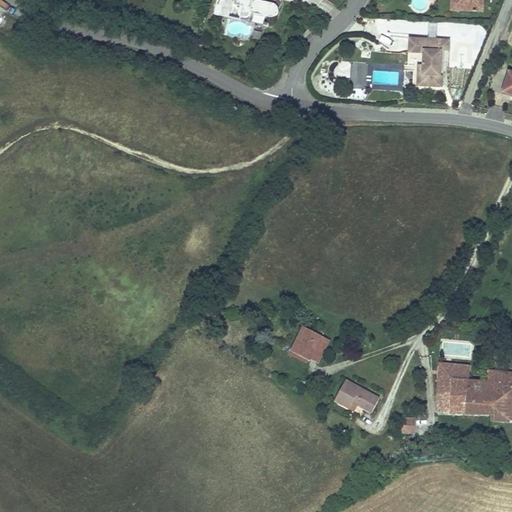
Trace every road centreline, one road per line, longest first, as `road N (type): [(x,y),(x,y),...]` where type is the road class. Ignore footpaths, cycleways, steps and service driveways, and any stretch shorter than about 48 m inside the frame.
road 1 (track): [(297,107),(282,142),(230,168),(165,164),(57,123),(0,150)]
road 2 (unclassified): [(4,0),(55,26),(130,40),(290,106)]
road 3 (unclassified): [(290,106),(511,131)]
road 4 (unknown): [(511,179),(459,288),(421,334)]
road 5 (unknown): [(508,0),(449,119)]
road 6 (residential): [(358,0),(305,55),(290,106)]
